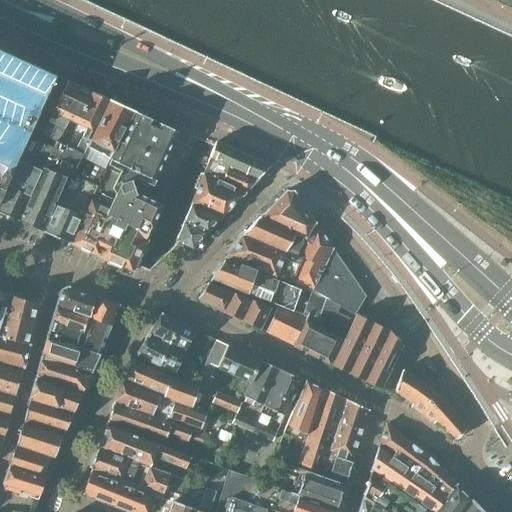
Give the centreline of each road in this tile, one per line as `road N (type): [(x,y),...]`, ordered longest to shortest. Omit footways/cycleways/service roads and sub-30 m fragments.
road 1 (residential): [(296,157),(313,203),(381,277),(475,420),(481,433),(465,462)]
road 2 (tertiary): [(0,24),(296,157)]
road 3 (tertiary): [(315,137),(34,0)]
road 4 (tertiary): [(296,157),(363,210),(479,340),(511,359)]
road 5 (tertiary): [(511,309),(394,196),(315,137)]
road 6 (residential): [(169,303),(381,406)]
road 7 (residential): [(296,157),(169,303)]
road 8 (residential): [(169,303),(7,243)]
